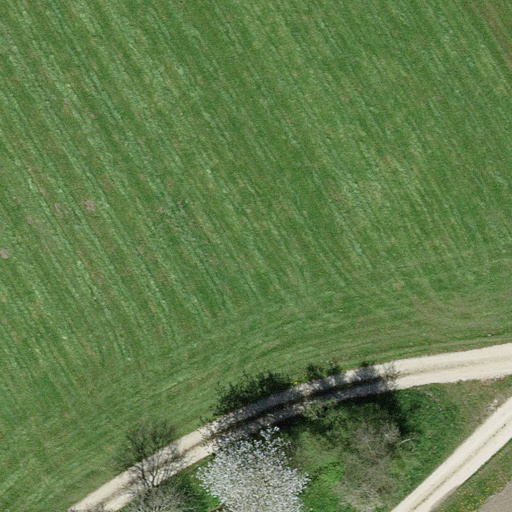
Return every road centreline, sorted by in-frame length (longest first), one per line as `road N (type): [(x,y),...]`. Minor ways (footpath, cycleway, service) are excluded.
road 1 (track): [(89,511),(172,456),(282,401),(435,357),(511,359)]
road 2 (track): [(511,423),(412,511)]
